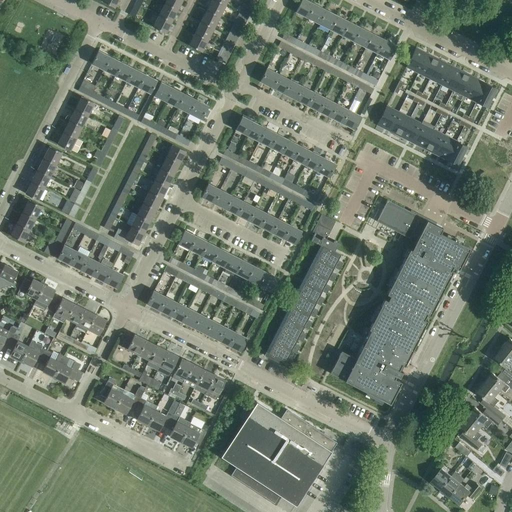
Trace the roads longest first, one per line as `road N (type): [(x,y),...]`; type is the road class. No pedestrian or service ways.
road 1 (residential): [(389,438),(126,311)]
road 2 (tertiary): [(389,438),(511,193)]
road 3 (residential): [(0,208),(98,18)]
road 4 (residential): [(511,74),(364,0)]
road 5 (residential): [(126,311),(0,243)]
road 6 (residential): [(185,464),(73,411)]
road 7 (residential): [(180,200),(237,90)]
road 8 (residential): [(126,311),(180,200)]
